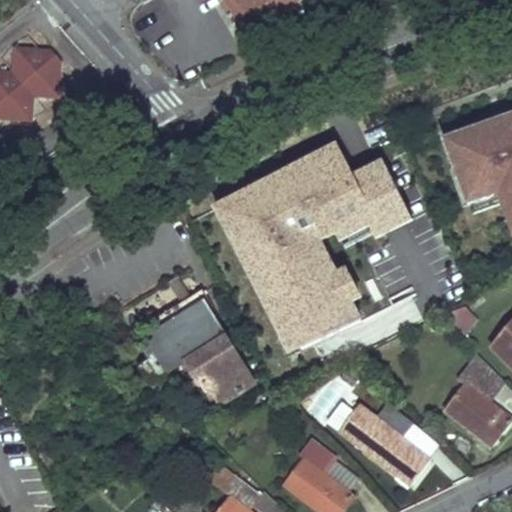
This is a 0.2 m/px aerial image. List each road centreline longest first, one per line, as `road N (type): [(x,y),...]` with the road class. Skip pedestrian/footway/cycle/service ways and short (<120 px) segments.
road 1 (primary): [(496,0),(455,9),(184,127)]
road 2 (primary): [(0,259),(184,127)]
road 3 (tertiary): [(80,8),(184,127)]
